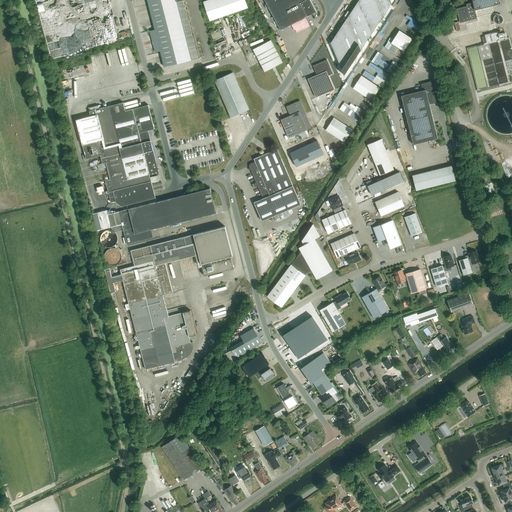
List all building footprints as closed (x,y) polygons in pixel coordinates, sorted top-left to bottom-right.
[(78,0),(76,0),(45,7),(56,52),(65,50),(64,49),(69,48),(69,49),(76,48),(77,49),(81,48),(79,43),(81,43),(82,49),(88,48),(87,46),(99,43),(89,0),(86,0),(79,2),(78,0)] [(147,0),(155,30),(150,31),(155,52),(160,51),(164,67),(200,58),(184,0),(147,0)] [(210,21),(248,8),(244,0),(208,0),(203,2),(210,21)] [(264,0),(280,31),(316,12),(310,0),(264,0)] [(358,0),(330,43),(331,45),(344,75),(387,10),(393,0),(358,0)] [(472,0),(473,3),(466,4),(467,6),(456,9),(460,23),(477,19),(475,10),(500,4),(499,0),(472,0)] [(212,34),(214,39),(222,35),(220,30),(212,34)] [(379,30),(371,47),(376,49),(384,33),(379,30)] [(391,43),(404,51),(412,39),(399,30),(391,43)] [(482,37),(483,44),(507,38),(506,32),(501,33),(500,31),(485,35),(485,36),(482,37)] [(252,47),(256,45),(256,46),(265,43),(263,38),(251,43),(252,47)] [(264,72),(282,63),(271,40),(253,50),(264,72)] [(116,202),(122,206),(173,193),(168,172),(159,174),(148,131),(155,129),(145,92),(139,93),(126,42),(117,45),(119,52),(100,57),(103,67),(86,71),(83,61),(63,67),(86,159),(93,158),(95,165),(100,164),(104,181),(105,181),(111,202),(115,201),(116,202)] [(390,64),(382,58),(384,54),(379,51),(372,60),(386,70),(390,64)] [(313,66),(315,71),(317,75),(308,79),(316,97),(334,89),(328,76),(333,74),(327,60),(313,66)] [(393,60),(388,71),(393,74),(398,63),(393,60)] [(373,81),(384,88),(392,74),(371,62),(369,66),(379,72),(373,81)] [(372,80),(375,76),(366,70),(363,74),(372,80)] [(231,118),(249,110),(233,72),(215,80),(231,118)] [(371,101),(380,88),(361,76),(353,88),(371,101)] [(188,79),(175,82),(177,92),(192,89),(190,82),(189,82),(188,79)] [(431,81),(421,84),(422,90),(401,96),(413,145),(438,139),(429,104),(436,103),(431,81)] [(290,116),(281,120),(285,129),(308,119),(300,101),(286,107),(290,116)] [(345,102),(340,109),(361,122),(367,112),(352,103),(350,105),(345,102)] [(352,130),(334,118),(325,130),(343,142),(352,130)] [(308,119),(285,129),(289,138),(312,128),(308,119)] [(239,122),(229,125),(232,132),(242,128),(239,122)] [(371,153),(385,148),(381,139),(367,145),(371,153)] [(317,140),(290,153),(296,167),(323,154),(317,140)] [(385,148),(371,153),(372,158),(386,152),(385,148)] [(262,221),(301,204),(277,149),(254,159),(255,162),(250,164),(249,166),(263,198),(254,202),(262,221)] [(386,152),(372,158),(380,175),(394,170),(386,152)] [(455,181),(452,166),(412,175),(416,191),(455,181)] [(400,172),(368,186),(372,196),(404,182),(400,172)] [(125,236),(151,229),(216,213),(211,192),(210,188),(205,190),(119,212),(125,236)] [(386,197),(393,211),(404,206),(398,192),(386,197)] [(338,196),(329,200),(333,209),(335,214),(322,220),(328,234),(351,224),(345,210),(342,211),(340,206),(342,205),(338,196)] [(386,197),(375,202),(381,216),(393,211),(386,197)] [(102,229),(111,227),(107,210),(97,212),(102,229)] [(422,232),(415,213),(404,217),(411,236),(422,232)] [(393,220),(372,227),(378,242),(388,238),(391,248),(401,244),(402,244),(393,220)] [(304,245),(299,248),(301,252),(312,271),(316,279),(318,278),(332,270),(314,239),(320,236),(313,224),(302,241),(304,245)] [(168,316),(163,295),(173,293),(165,263),(199,254),(201,264),(233,256),(225,226),(131,251),(135,266),(120,269),(121,274),(112,277),(110,268),(105,269),(111,293),(116,292),(113,283),(123,280),(145,370),(175,362),(175,361),(183,359),(184,358),(185,358),(186,357),(187,357),(188,356),(189,355),(190,354),(190,353),(191,352),(192,351),(192,350),(192,349),(193,349),(193,348),(193,347),(193,346),(193,345),(193,344),(193,343),(193,342),(191,343),(189,336),(196,334),(190,311),(168,316)] [(117,244),(117,231),(102,231),(102,245),(117,244)] [(361,260),(358,252),(354,253),(353,251),(360,247),(354,233),(331,243),(337,257),(340,256),(343,262),(347,260),(349,264),(356,261),(357,262),(361,260)] [(465,256),(465,259),(459,261),(463,275),(472,272),(468,261),(471,260),(472,264),(479,262),(476,251),(468,253),(469,255),(465,256)] [(291,264),(267,296),(281,307),(306,275),(312,271),(301,252),(291,264)] [(454,266),(450,255),(443,257),(446,267),(444,267),(445,271),(450,270),(450,267),(454,266)] [(234,268),(231,259),(202,267),(204,276),(234,268)] [(442,266),(431,269),(436,286),(447,283),(442,266)] [(420,269),(403,275),(402,270),(394,272),(397,283),(408,280),(411,293),(426,289),(420,269)] [(373,280),(377,288),(362,297),(374,318),(388,310),(378,292),(382,290),(380,288),(385,286),(380,276),(373,280)] [(319,310),(332,332),(346,324),(337,310),(341,308),(340,306),(351,299),(347,292),(339,297),(339,296),(335,298),(337,301),(334,304),(333,302),(319,310)] [(465,306),(472,303),(468,293),(447,300),(452,312),(459,308),(463,310),(465,306)] [(435,308),(416,315),(419,323),(438,316),(435,308)] [(312,316),(283,335),(298,358),(327,340),(312,316)] [(471,324),(475,322),(472,316),(463,319),(464,321),(463,322),(462,324),(462,325),(461,326),(464,334),(465,334),(467,335),(468,334),(469,333),(473,331),(471,324)] [(230,348),(235,358),(262,343),(253,328),(240,336),(243,341),(230,348)] [(446,337),(434,345),(437,350),(444,345),(446,348),(452,344),(446,337)] [(416,355),(411,346),(405,349),(411,358),(416,355)] [(275,375),(274,374),(275,374),(273,370),(272,371),(270,368),(265,371),(262,367),(269,363),(262,353),(242,366),(249,377),(253,374),(257,380),(263,376),(266,381),(275,375)] [(323,353),(301,368),(311,383),(313,382),(324,374),(321,369),(330,363),(323,353)] [(388,359),(383,362),(388,370),(393,366),(388,359)] [(420,376),(426,373),(418,359),(408,365),(413,373),(417,371),(420,376)] [(363,365),(360,360),(350,365),(353,371),(363,365)] [(186,376),(190,378),(195,370),(192,367),(186,376)] [(349,371),(343,375),(350,385),(354,382),(355,385),(357,383),(352,376),(353,376),(349,371)] [(324,374),(313,382),(321,394),(321,395),(325,400),(332,396),(337,392),(324,374)] [(392,378),(385,382),(391,392),(398,388),(396,385),(401,381),(397,376),(393,379),(392,378)] [(381,395),(378,391),(381,390),(376,382),(371,385),(372,387),(369,390),(368,392),(370,395),(372,394),(375,398),(375,397),(379,402),(383,400),(380,396),(381,395)] [(292,396),(291,397),(283,384),(277,387),(289,408),(297,404),(292,396)] [(363,413),(369,409),(360,395),(353,399),(363,413)] [(325,400),(324,401),(328,407),(336,401),(332,396),(325,400)] [(468,401),(460,406),(468,416),(475,411),(468,401)] [(282,403),(272,410),(276,417),(286,411),(282,403)] [(343,416),(346,420),(352,416),(345,407),(344,406),(342,408),(343,409),(340,411),(335,415),(338,420),(343,416)] [(297,426),(300,430),(308,424),(305,420),(302,422),(301,420),(296,423),(297,425),(297,426)] [(309,433),(304,437),(309,444),(312,448),(316,445),(314,442),(318,439),(314,434),(311,436),(309,433)] [(273,441),(268,434),(261,438),(265,446),(273,441)] [(161,447),(184,480),(202,468),(180,435),(161,447)] [(288,445),(284,436),(275,441),(279,450),(288,445)] [(416,442),(408,448),(417,460),(417,459),(419,462),(415,466),(420,473),(432,464),(427,457),(424,459),(422,456),(425,454),(422,449),(420,446),(420,447),(416,442)] [(268,460),(273,469),(280,466),(275,457),(281,454),(277,449),(272,452),(271,451),(264,455),(267,461),(268,460)] [(245,454),(243,455),(247,461),(255,456),(252,451),(246,455),(245,454)] [(291,465),(298,461),(293,453),(286,457),(291,465)] [(267,479),(261,468),(262,468),(258,462),(254,464),(258,470),(255,472),(261,482),(262,482),(263,483),(267,481),(266,479),(267,479)] [(494,474),(502,470),(501,467),(504,466),(503,463),(491,468),(494,474)] [(393,476),(400,471),(396,465),(389,470),(385,464),(377,469),(379,472),(377,474),(381,479),(383,478),(386,482),(393,477),(393,476)] [(244,466),(236,471),(240,478),(242,477),(243,480),(251,475),(248,470),(247,470),(244,466)] [(496,479),(505,476),(502,470),(494,474),(496,479)] [(220,490),(223,488),(221,484),(220,483),(219,480),(218,480),(214,475),(211,477),(212,478),(217,487),(220,490)] [(239,481),(235,475),(227,480),(231,486),(239,481)] [(503,483),(504,486),(510,484),(509,481),(507,482),(505,476),(496,479),(498,485),(503,483)] [(510,484),(504,486),(506,489),(501,491),(503,497),(511,493),(510,490),(511,489),(511,486),(511,484),(510,484)] [(231,486),(224,490),(229,498),(230,497),(231,499),(230,499),(232,502),(233,502),(234,504),(238,501),(236,499),(238,498),(233,491),(234,490),(231,486)] [(205,499),(211,495),(208,491),(202,495),(205,499)] [(511,494),(511,493),(503,497),(505,502),(510,501),(511,504),(511,503),(511,494)] [(335,511),(334,510),(341,505),(336,496),(325,503),(327,506),(324,508),(326,511),(326,510),(327,511),(335,511)] [(468,508),(467,505),(473,503),(470,496),(467,497),(467,496),(463,498),(463,499),(460,500),(462,504),(459,505),(461,510),(468,508)] [(350,511),(357,507),(350,497),(343,501),(350,511)] [(209,505),(205,499),(198,503),(201,507),(203,506),(207,511),(209,510),(210,511),(221,511),(224,511),(217,500),(213,502),(209,505)]
